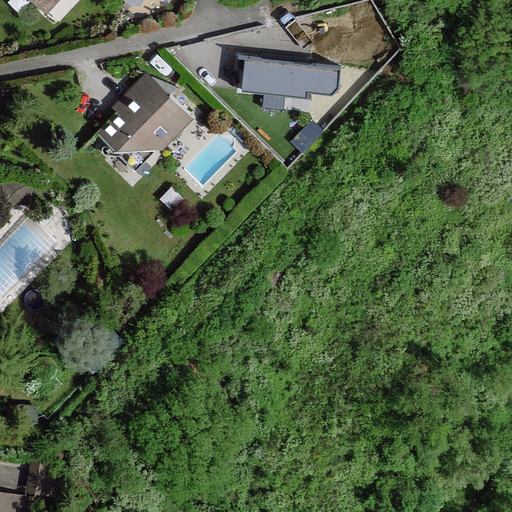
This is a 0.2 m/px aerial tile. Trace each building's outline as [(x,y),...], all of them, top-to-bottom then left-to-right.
[(35,0),(46,10),(55,0),(35,0)] [(243,68),(240,89),(289,94),(291,80),(307,81),(306,90),(331,93),(338,86),(340,66),(309,63),(308,68),(292,66),(293,61),(237,54),(236,67),(243,68)] [(117,111),(121,114),(140,97),(152,110),(170,92),(146,70),(112,106),(117,111)] [(190,112),(170,92),(152,110),(140,97),(121,114),(117,111),(97,130),(135,168),(154,149),(154,135),(161,142),(190,112)] [(4,203),(29,204),(34,180),(20,179),(11,178),(2,179),(4,203)] [(32,476),(31,489),(53,491),(55,463),(34,461),(32,476)] [(29,511),(32,495),(0,492),(0,511),(29,511)]
